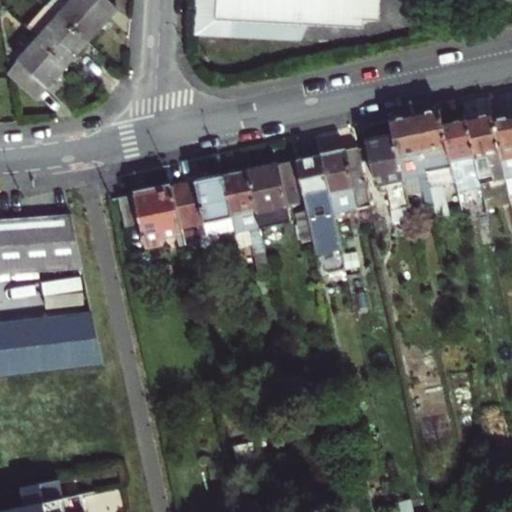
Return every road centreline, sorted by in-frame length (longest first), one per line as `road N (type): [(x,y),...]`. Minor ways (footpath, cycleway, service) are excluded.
road 1 (residential): [(511,56),(160,134)]
road 2 (residential): [(160,134),(0,162)]
road 3 (residential): [(164,0),(160,134)]
